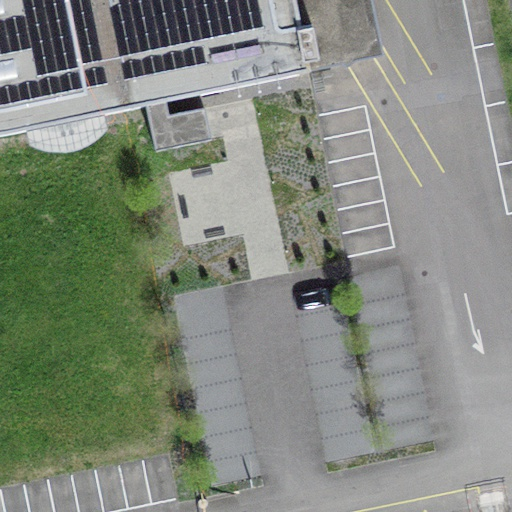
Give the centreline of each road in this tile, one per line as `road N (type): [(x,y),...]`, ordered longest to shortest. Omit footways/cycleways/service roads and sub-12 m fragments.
road 1 (unknown): [(409,0),(511,473)]
road 2 (residential): [(317,511),(511,473)]
